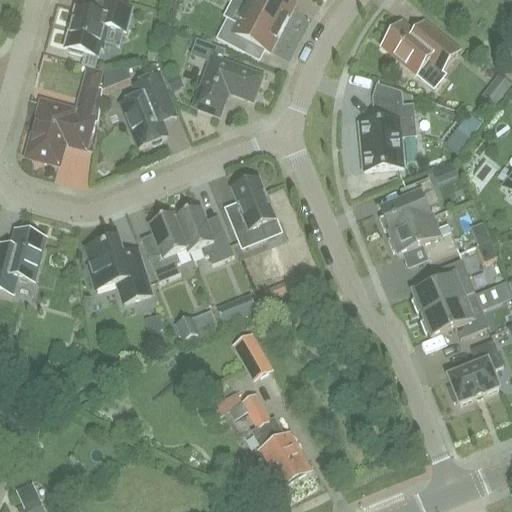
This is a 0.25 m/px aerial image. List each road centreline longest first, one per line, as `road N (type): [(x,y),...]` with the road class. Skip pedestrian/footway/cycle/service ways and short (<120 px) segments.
road 1 (residential): [(454,496),(397,355),(352,287),(289,132)]
road 2 (residential): [(0,189),(77,211),(289,132)]
road 3 (residential): [(289,132),(326,44),(359,0)]
